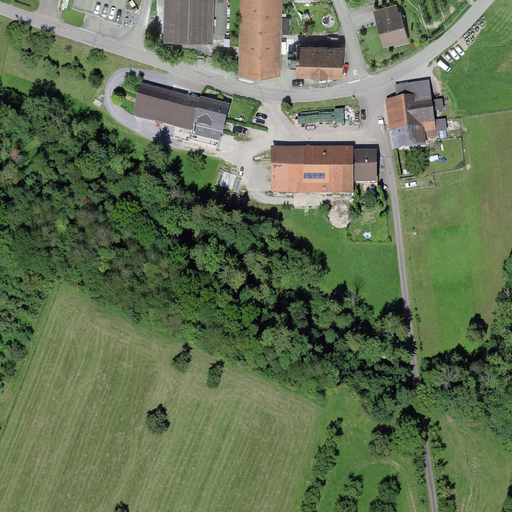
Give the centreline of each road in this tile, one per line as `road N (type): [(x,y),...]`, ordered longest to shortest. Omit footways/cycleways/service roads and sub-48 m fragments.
road 1 (residential): [(0,6),(247,91),(314,96),(366,85)]
road 2 (residential): [(366,85),(433,51),(488,0)]
